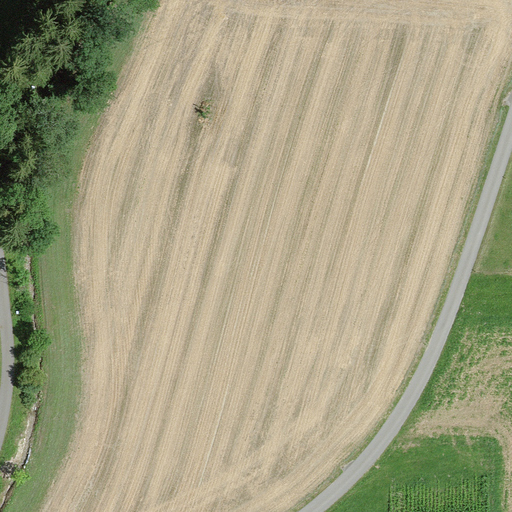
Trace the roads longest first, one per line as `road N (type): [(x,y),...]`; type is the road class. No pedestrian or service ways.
road 1 (unclassified): [(511,133),(440,355),(385,443),(310,511)]
road 2 (unclassified): [(0,427),(8,346),(0,262)]
